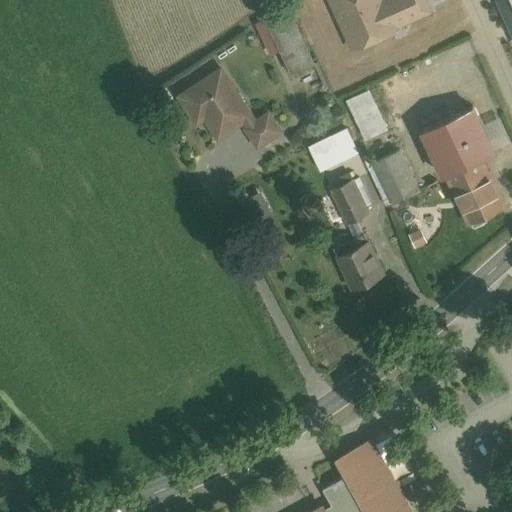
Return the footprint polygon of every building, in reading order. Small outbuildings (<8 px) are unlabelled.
[(346,0),(367,42),(403,23),(400,17),(433,1),(432,0),(346,0)] [(511,0),(498,0),(511,28),(511,0)] [(293,9),(270,20),(296,72),(319,60),(293,9)] [(224,62),(172,97),(209,152),(258,119),(269,136),(285,126),(270,104),(257,113),(224,62)] [(373,92),(353,102),(371,140),(391,130),(373,92)] [(470,96),(412,123),(460,225),(501,206),(476,155),(494,147),(492,144),(470,96)] [(396,147),(362,163),(380,201),(414,184),(396,147)] [(359,203),(339,165),(319,175),(338,213),(359,203)] [(365,242),(334,257),(351,292),(383,277),(365,242)] [(408,511),(389,477),(357,494),(366,511),(328,511),(325,507),(315,511),(408,511)]
